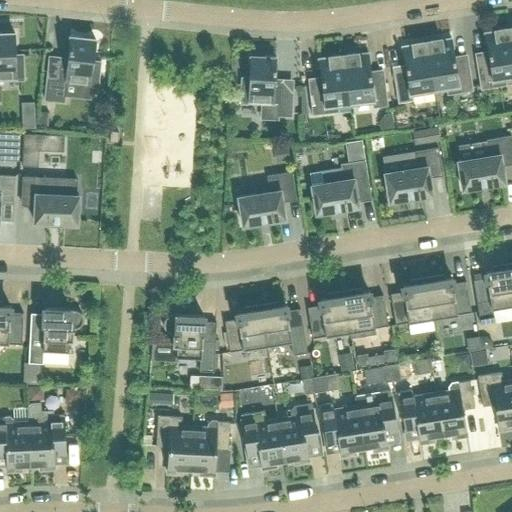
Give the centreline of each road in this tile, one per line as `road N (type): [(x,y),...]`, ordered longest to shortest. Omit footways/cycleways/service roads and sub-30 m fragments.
road 1 (residential): [(0,256),(201,264),(511,214)]
road 2 (residential): [(0,510),(271,508),(511,470)]
road 3 (residential): [(53,0),(296,23),(455,0)]
